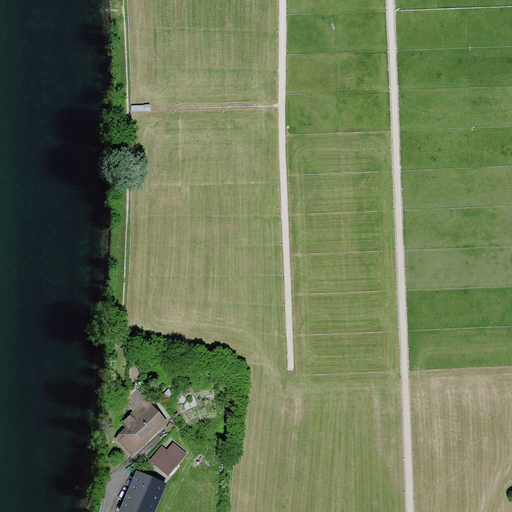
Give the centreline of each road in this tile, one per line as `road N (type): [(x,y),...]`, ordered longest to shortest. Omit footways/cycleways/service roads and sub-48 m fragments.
road 1 (unknown): [(410,511),(389,0)]
road 2 (unknown): [(282,0),(291,374)]
road 3 (unknown): [(152,108),(280,105)]
